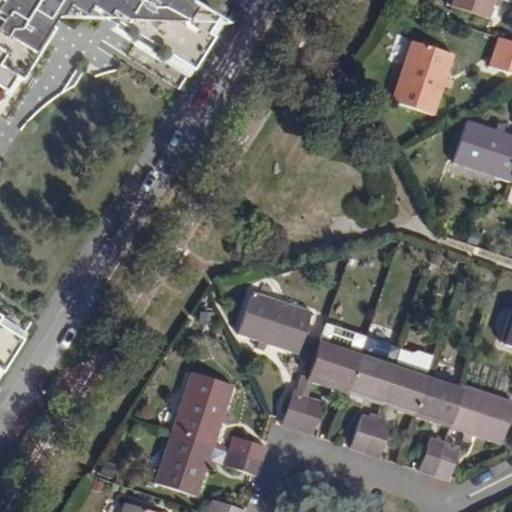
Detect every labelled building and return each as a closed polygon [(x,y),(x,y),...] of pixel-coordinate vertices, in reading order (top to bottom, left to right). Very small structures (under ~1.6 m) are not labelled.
[(21,82),(45,43),(42,42),(43,40),(57,19),(60,22),(61,20),(64,16),(68,9),(84,18),(90,9),(91,10),(106,19),(139,40),(135,46),(161,63),(165,55),(193,73),(210,45),(130,0),(0,0),(0,101),(14,79),(21,82)] [(130,0),(210,45),(214,39),(207,35),(217,19),(186,0),(130,0)] [(497,0),(450,0),(449,7),(491,21),(494,9),(498,0),(497,0)] [(504,2),(498,0),(494,9),(501,12),(504,2)] [(61,20),(104,21),(106,19),(91,10),(90,9),(84,18),(68,9),(64,16),(61,20)] [(112,33),(135,46),(139,40),(106,19),(104,21),(115,29),(112,33)] [(223,23),(217,19),(207,35),(214,39),(223,23)] [(511,75),(511,42),(500,39),(490,68),(511,75)] [(456,55),(414,40),(394,100),(435,113),(442,96),(445,87),(456,55)] [(188,79),(193,73),(165,55),(161,63),(188,79)] [(0,114),(21,82),(14,79),(0,101),(0,114)] [(451,88),(445,87),(442,96),(448,98),(451,88)] [(511,183),(511,179),(511,137),(505,136),(497,133),(464,122),(451,164),(511,183)] [(499,125),(497,133),(505,136),(507,128),(499,125)] [(311,310),(251,290),(237,332),(255,337),(263,340),(297,351),(311,310)] [(511,312),(508,312),(498,344),(511,348),(511,312)] [(24,335),(0,319),(0,328),(20,341),(24,335)] [(347,391),(361,349),(366,332),(328,319),(309,375),(308,378),(347,391)] [(0,374),(20,341),(0,328),(0,374)] [(263,340),(255,337),(252,346),(260,348),(263,340)] [(381,402),(395,361),(361,349),(347,391),(381,402)] [(381,402),(416,414),(430,373),(395,361),(381,402)] [(172,431),(213,444),(220,425),(223,417),(233,385),(191,372),(172,431)] [(298,392),(303,394),(308,378),(309,375),(303,373),(298,387),(298,392)] [(430,373),(416,414),(450,425),(464,384),(430,373)] [(511,406),(511,400),(464,384),(450,425),(473,433),(500,442),(511,406)] [(299,430),(309,396),(303,394),(298,392),(292,390),(281,424),(299,430)] [(309,396),(299,430),(311,434),(323,400),(309,396)] [(364,452),(376,418),(362,413),(350,448),(364,452)] [(229,419),(223,417),(220,425),(227,428),(229,419)] [(390,423),(376,418),(364,452),(379,457),(390,423)] [(208,461),(213,444),(172,431),(163,458),(155,483),(196,497),(205,470),(208,461)] [(470,440),(473,433),(465,431),(463,437),(470,440)] [(233,436),(229,449),(263,460),(268,447),(233,436)] [(433,475),(445,441),(429,436),(418,470),(433,475)] [(460,446),(445,441),(433,475),(448,480),(460,446)] [(263,460),(229,449),(223,466),(258,476),(263,460)] [(214,463),(208,461),(205,470),(211,471),(214,463)] [(246,511),(247,510),(211,499),(206,511),(246,511)] [(151,511),(124,503),(120,511),(151,511)]
